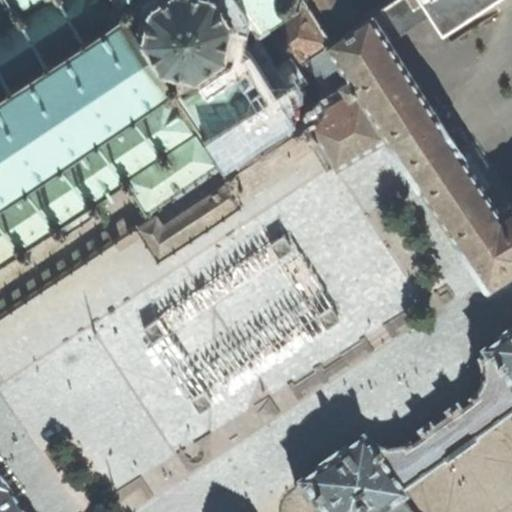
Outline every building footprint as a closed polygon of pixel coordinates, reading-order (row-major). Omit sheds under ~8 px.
[(0,0),(0,321),(1,320),(7,317),(10,315),(13,315),(14,312),(16,311),(22,307),(25,305),(29,305),(29,302),(32,301),(37,297),(40,295),(43,296),(44,293),(46,291),(51,288),(54,286),(58,287),(58,283),(61,282),(67,278),(70,276),(73,277),(74,273),(76,272),(81,268),(84,266),(88,267),(88,264),(91,262),(96,258),(100,256),(103,257),(104,254),(106,252),(109,250),(112,248),(115,249),(116,246),(118,244),(124,241),(128,240),(129,237),(151,270),(153,272),(240,215),(239,215),(240,212),(238,212),(236,211),(235,211),(234,210),(234,208),(233,168),(243,162),(244,163),(246,162),(247,163),(248,163),(249,164),(252,162),(251,159),(251,155),(258,151),(262,152),(266,150),(267,153),(270,151),(269,148),(271,147),(271,144),(272,142),(276,139),(282,141),(283,142),(286,141),(283,136),(294,130),(312,158),(313,160),(314,162),(315,163),(316,165),(324,178),(331,174),(387,135),(356,88),(334,102),(332,99),(328,93),(293,114),(274,83),(329,47),(327,44),(330,42),(328,39),(325,41),(315,26),(319,24),(316,20),(313,23),(299,1),(300,0),(0,0)] [(298,0),(299,1),(313,23),(315,26),(325,41),(327,44),(330,42),(349,30),(355,26),(356,25),(339,0),(298,0)] [(329,47),(348,76),(334,85),(342,97),(356,88),(387,135),(388,135),(388,136),(387,136),(388,137),(387,137),(389,140),(390,140),(390,141),(391,140),(396,149),(396,150),(398,154),(398,153),(399,154),(399,153),(403,159),(409,167),(408,167),(408,168),(410,172),(410,171),(411,172),(411,171),(417,180),(417,181),(419,184),(420,184),(421,184),(456,237),(455,237),(455,238),(457,241),(458,241),(458,242),(459,241),(464,250),(464,251),(463,251),(465,254),(466,254),(466,255),(467,254),(475,266),(475,267),(475,268),(477,271),(477,270),(478,271),(484,279),(483,279),(484,280),(483,280),(485,283),(486,283),(487,284),(511,266),(511,0),(387,0),(372,10),(374,13),(356,25),(330,42),(327,44),(329,47)] [(234,208),(312,158),(294,130),(283,136),(286,141),(283,142),(282,141),(276,139),(272,142),(271,144),(271,147),(269,148),(270,151),(267,153),(266,150),(262,152),(258,151),(251,155),(251,159),(252,162),(249,164),(248,163),(247,163),(246,162),(244,163),(243,162),(233,168),(234,208)] [(235,211),(313,160),(312,158),(234,208),(234,210),(235,211)] [(238,212),(314,162),(313,160),(235,211),(236,211),(238,212)] [(239,214),(315,163),(314,162),(238,212),(240,212),(239,214)] [(316,165),(315,163),(239,214),(239,215),(240,215),(316,165)] [(296,487),(314,511),(511,511),(511,330),(496,343),(496,344),(479,356),(482,360),(478,363),(480,369),(481,375),(481,380),(480,385),(479,390),(476,395),(472,399),(469,403),(471,406),(459,415),(454,409),(444,416),(449,422),(439,429),(431,434),(427,429),(418,436),(422,441),(409,450),(407,447),(402,450),(397,451),(391,452),(385,452),(380,451),(375,449),(370,446),(366,443),(364,444),(362,446),(359,442),(343,454),(341,453),(311,474),(312,476),(296,487)]
